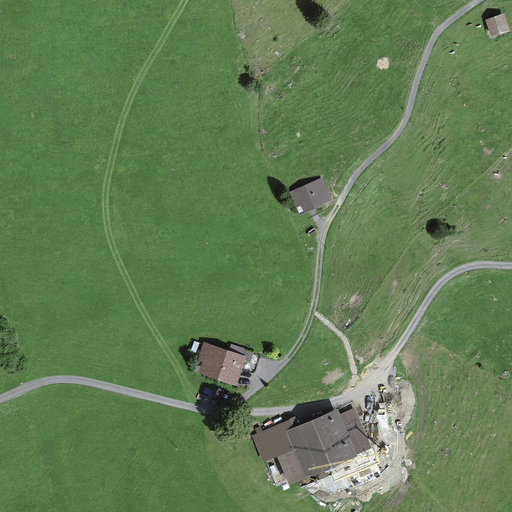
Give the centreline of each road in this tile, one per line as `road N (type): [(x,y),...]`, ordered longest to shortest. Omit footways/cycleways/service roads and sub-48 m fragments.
road 1 (unclassified): [(0,400),(63,378),(207,411),(315,407),(375,378),(449,275),(476,265),(511,266)]
road 2 (track): [(481,0),(438,31),(403,127),(356,174),(323,229),(306,331),(288,357)]
